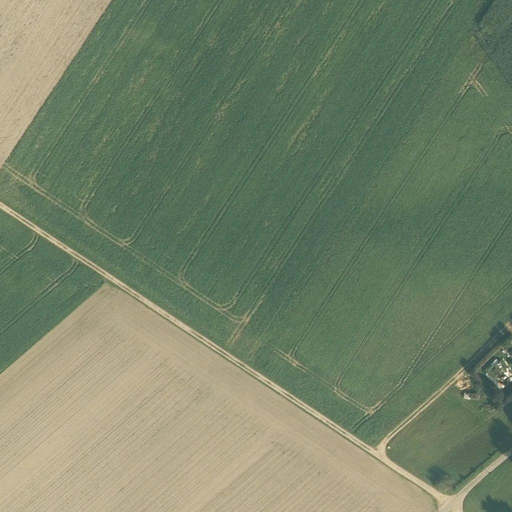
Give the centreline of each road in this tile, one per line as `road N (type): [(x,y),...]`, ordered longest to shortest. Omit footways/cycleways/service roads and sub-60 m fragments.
road 1 (track): [(373,452),(0,203)]
road 2 (track): [(373,452),(511,325)]
